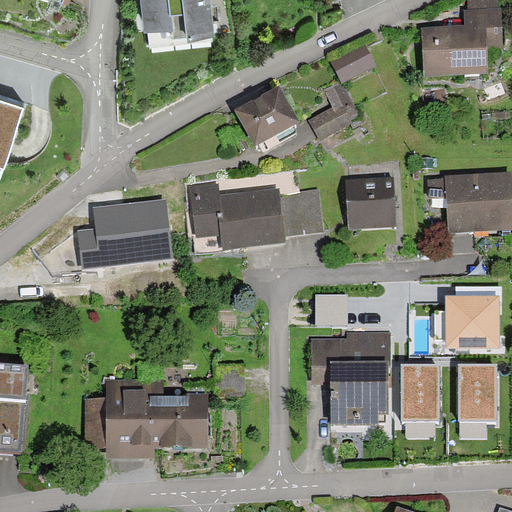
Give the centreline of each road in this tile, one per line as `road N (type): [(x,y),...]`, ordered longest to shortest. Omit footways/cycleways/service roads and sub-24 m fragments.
road 1 (residential): [(476,268),(294,276),(277,293),(279,486)]
road 2 (residential): [(102,165),(235,83),(406,0)]
road 3 (residential): [(279,486),(511,474)]
road 4 (residential): [(0,510),(206,491)]
road 5 (residential): [(0,245),(102,165)]
